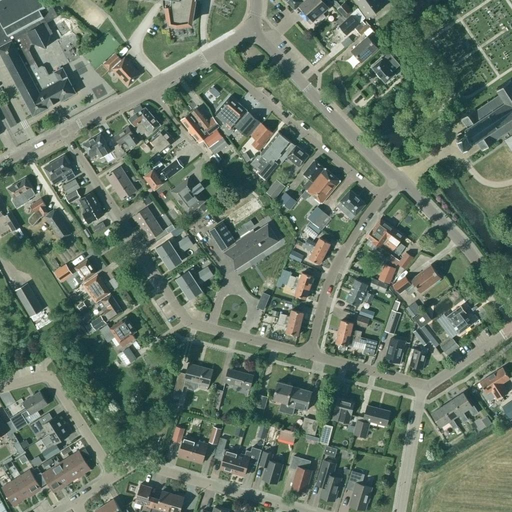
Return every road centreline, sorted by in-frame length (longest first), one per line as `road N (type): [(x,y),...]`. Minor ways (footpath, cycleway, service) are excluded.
road 1 (residential): [(308,354),(184,320),(63,133)]
road 2 (residential): [(381,197),(209,55)]
road 3 (tertiary): [(398,180),(252,28)]
road 4 (residential): [(109,478),(133,464),(294,511)]
road 5 (tertiary): [(509,316),(459,240),(398,180)]
road 6 (residential): [(308,354),(332,275),(381,197)]
road 7 (unclassified): [(63,133),(209,55)]
road 8 (residential): [(109,478),(48,380),(0,389)]
road 9 (residential): [(399,511),(424,387)]
road 10 (residential): [(424,387),(308,354)]
